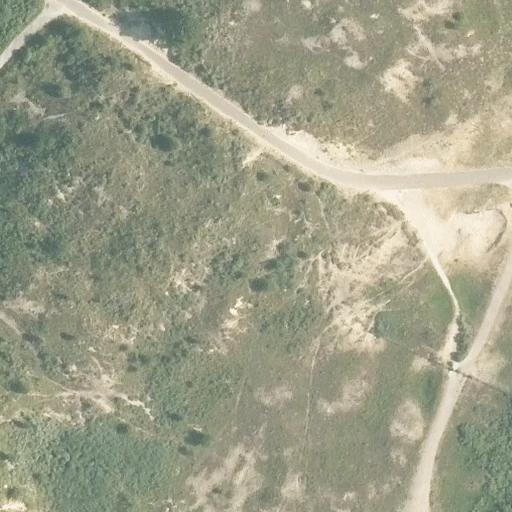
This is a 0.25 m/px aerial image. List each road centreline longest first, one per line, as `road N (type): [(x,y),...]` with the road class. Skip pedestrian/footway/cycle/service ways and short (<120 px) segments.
road 1 (track): [(403,511),(461,363)]
road 2 (track): [(461,363),(511,254)]
